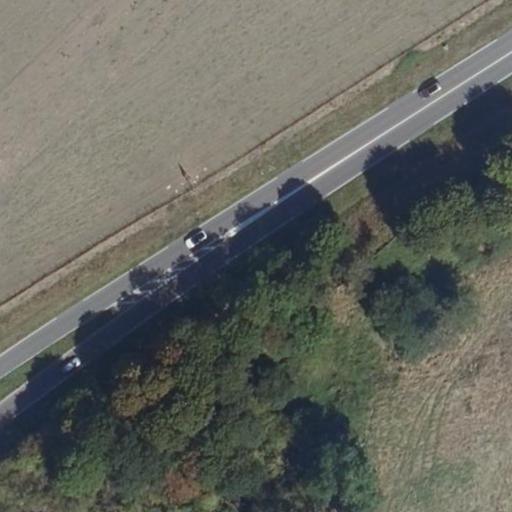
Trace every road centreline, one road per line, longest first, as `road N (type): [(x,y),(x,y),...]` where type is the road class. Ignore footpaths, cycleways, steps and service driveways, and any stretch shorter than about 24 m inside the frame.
road 1 (primary): [(511,60),(221,240)]
road 2 (primary): [(0,429),(221,240)]
road 3 (primary): [(221,240),(0,379)]
